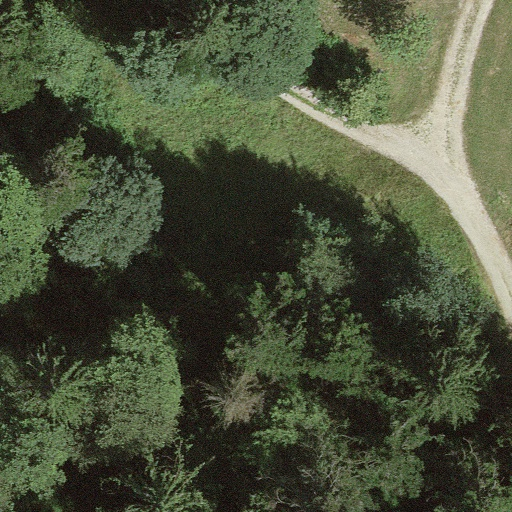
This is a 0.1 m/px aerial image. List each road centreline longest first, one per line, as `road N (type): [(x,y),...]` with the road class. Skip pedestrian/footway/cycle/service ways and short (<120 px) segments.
road 1 (track): [(164,0),(283,102),(423,169),(473,230),(511,328)]
road 2 (track): [(423,169),(478,0)]
